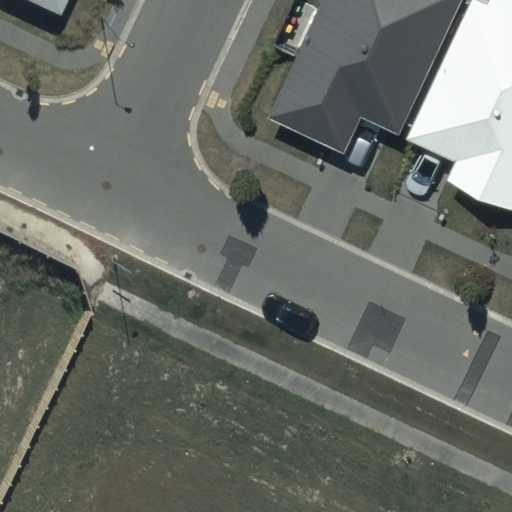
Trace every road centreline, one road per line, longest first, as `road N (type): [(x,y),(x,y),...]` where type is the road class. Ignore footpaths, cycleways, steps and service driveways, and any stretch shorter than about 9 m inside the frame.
road 1 (residential): [(110,187),(511,377)]
road 2 (residential): [(198,0),(110,187)]
road 3 (residential): [(0,135),(110,187)]
